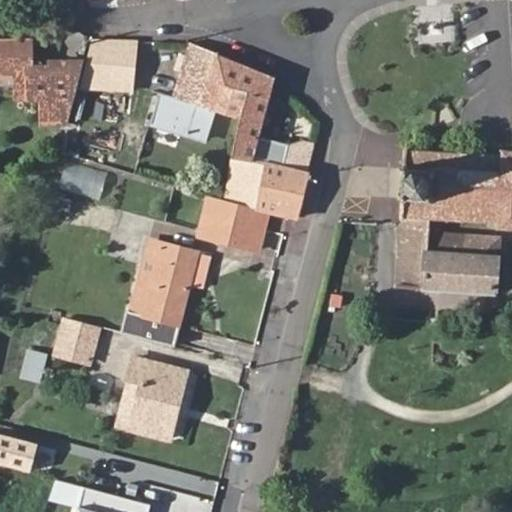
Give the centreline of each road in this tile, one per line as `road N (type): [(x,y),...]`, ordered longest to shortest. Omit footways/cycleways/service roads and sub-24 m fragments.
road 1 (residential): [(319,70),(347,141),(256,511)]
road 2 (residential): [(218,7),(85,11),(83,0)]
road 3 (residential): [(496,0),(500,129)]
